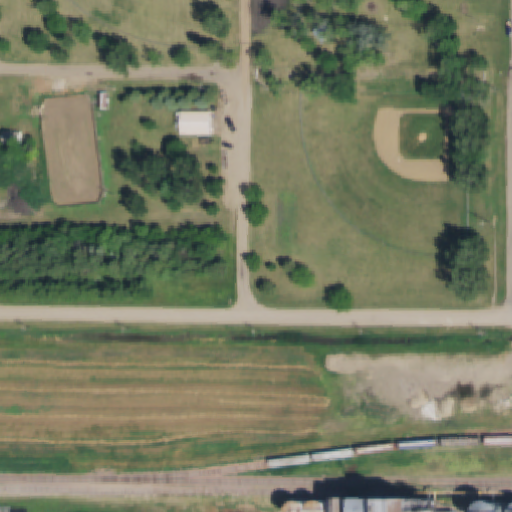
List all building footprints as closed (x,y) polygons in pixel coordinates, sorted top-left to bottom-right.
[(331,21),(341,32),(330,43),(319,32),(331,21)] [(186,111),(218,111),(218,135),(186,135),(186,111)] [(9,132),(27,133),(26,143),(9,143),(9,132)] [(17,180),(42,181),(41,198),(17,198),(17,180)] [(343,511),(343,498),(457,499),(457,511),(343,511)] [(511,504),(511,511),(490,511),(494,505),(504,501),(511,504)] [(317,505),(319,511),(299,511),(303,505),(310,502),(317,505)] [(337,505),(340,511),(320,511),(323,505),(330,502),(337,505)]
